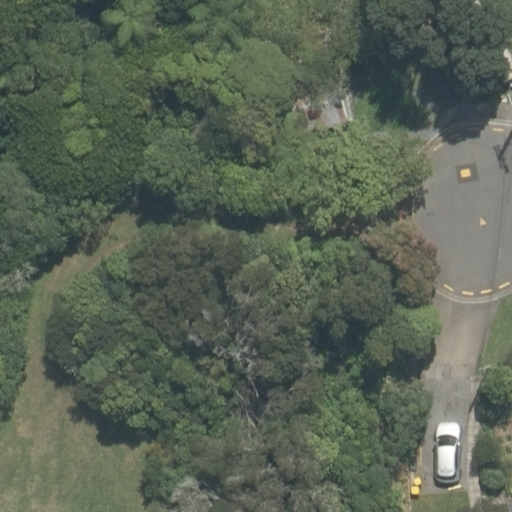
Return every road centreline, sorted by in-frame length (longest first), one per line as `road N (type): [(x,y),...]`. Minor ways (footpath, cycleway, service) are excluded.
road 1 (track): [(395,203),(220,200),(111,225),(56,283),(46,357)]
road 2 (residential): [(511,176),(395,203)]
